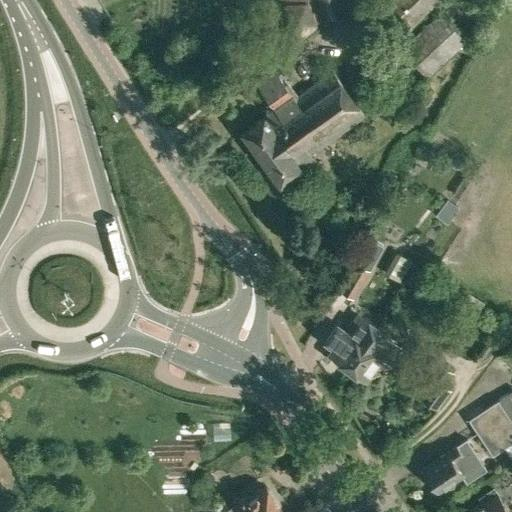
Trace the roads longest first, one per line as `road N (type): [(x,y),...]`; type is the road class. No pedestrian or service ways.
road 1 (unclassified): [(252,310),(246,264),(210,226),(63,0)]
road 2 (primary): [(120,263),(79,108),(49,35),(24,0)]
road 3 (primary): [(43,90),(21,183),(0,229)]
road 4 (tertiary): [(363,511),(283,393)]
road 5 (primary): [(43,90),(50,232)]
road 6 (tertiary): [(112,332),(225,376)]
